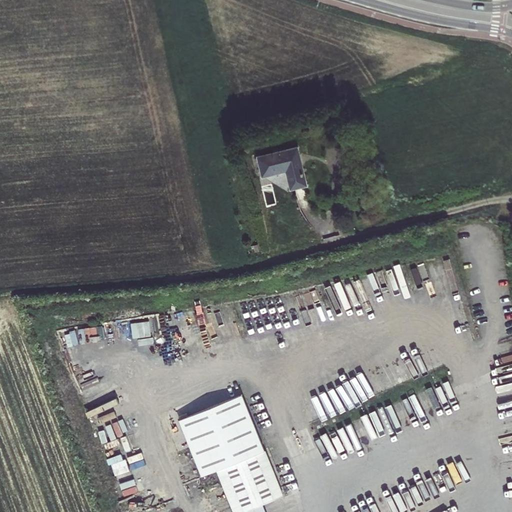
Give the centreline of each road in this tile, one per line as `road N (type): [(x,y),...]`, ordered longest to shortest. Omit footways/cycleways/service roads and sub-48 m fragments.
road 1 (unknown): [(326,489),(280,389),(281,369),(293,358),(375,327),(432,331),(454,355),(477,430)]
road 2 (track): [(0,292),(194,276),(279,261),(341,233)]
road 3 (secondary): [(358,0),(511,34)]
